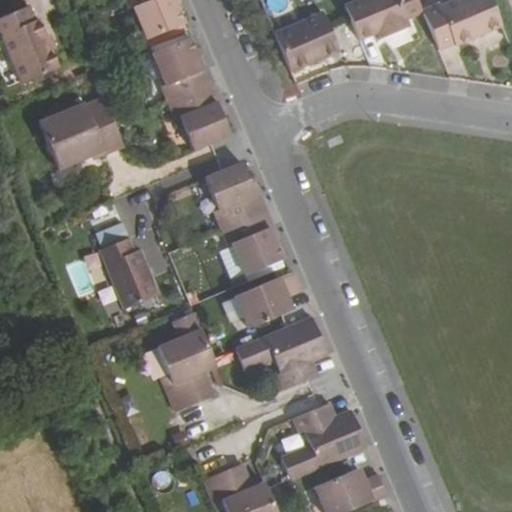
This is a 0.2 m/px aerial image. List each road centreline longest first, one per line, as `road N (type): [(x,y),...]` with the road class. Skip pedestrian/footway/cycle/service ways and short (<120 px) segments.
road 1 (residential): [(425,511),(262,129)]
road 2 (residential): [(262,129),(367,99),(511,119)]
road 3 (residential): [(262,129),(209,0)]
